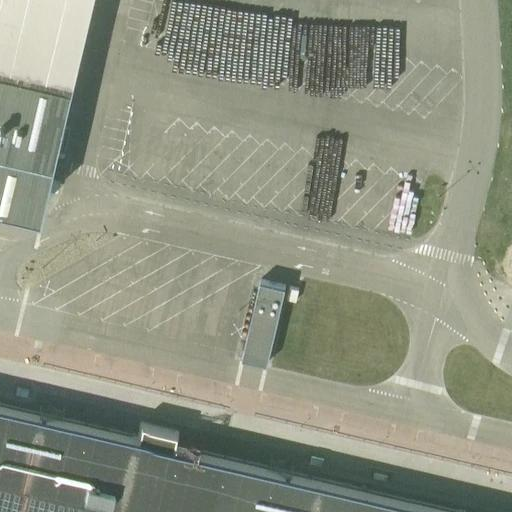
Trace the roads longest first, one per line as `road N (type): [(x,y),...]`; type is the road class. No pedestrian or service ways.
road 1 (unknown): [(108,60),(471,164)]
road 2 (unknown): [(279,0),(477,52)]
road 3 (unknown): [(108,60),(85,208)]
